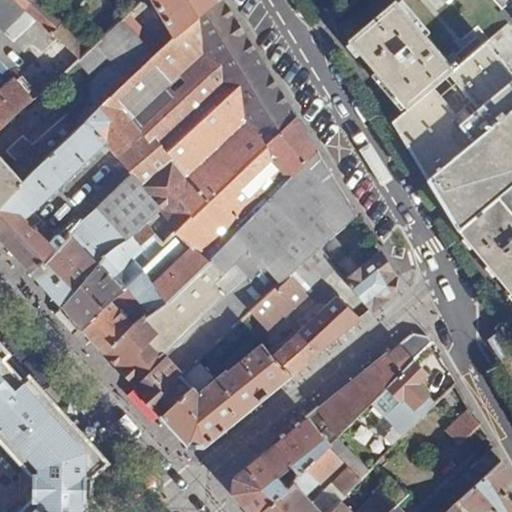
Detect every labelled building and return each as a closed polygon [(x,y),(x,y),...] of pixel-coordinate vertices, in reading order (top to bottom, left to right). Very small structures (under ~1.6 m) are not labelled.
[(11,0),(0,0),(0,30),(21,50),(26,45),(35,54),(50,38),(48,36),(21,9),(11,0)] [(0,208),(0,238),(24,265),(47,243),(24,217),(103,141),(115,155),(80,187),(96,206),(82,219),(100,240),(109,249),(136,230),(145,243),(152,251),(178,226),(193,244),(206,258),(316,150),(223,0),(218,0),(173,34),(152,54),(21,180),(26,184),(0,208)] [(11,0),(21,9),(30,0),(11,0)] [(61,24),(35,0),(30,0),(21,9),(48,36),(61,24)] [(152,0),(173,34),(218,0),(152,0)] [(511,17),(511,0),(490,0),(509,20),(511,17)] [(346,43),(406,109),(431,88),(451,71),(453,69),(393,2),(346,43)] [(0,208),(26,184),(21,180),(152,54),(121,18),(93,44),(109,63),(62,105),(67,113),(60,119),(67,125),(43,147),(37,140),(31,145),(22,135),(5,150),(14,160),(8,166),(0,157),(0,208)] [(88,49),(61,24),(48,36),(50,38),(75,60),(88,49)] [(391,122),(457,230),(499,195),(511,181),(511,68),(487,39),(453,69),(451,71),(462,82),(453,89),(461,100),(450,109),(431,88),(406,109),(391,122)] [(0,126),(31,99),(14,79),(0,90),(0,126)] [(329,172),(316,150),(206,258),(221,271),(230,263),(329,172)] [(341,192),(329,172),(230,263),(244,281),(311,220),(341,192)] [(355,214),(341,192),(311,220),(328,238),(355,214)] [(511,211),(499,195),(457,230),(511,300),(511,211)] [(59,304),(79,326),(117,293),(112,287),(118,280),(115,275),(130,256),(145,243),(136,230),(109,249),(59,304)] [(24,265),(45,288),(83,255),(65,235),(61,239),(57,235),(47,243),(24,265)] [(45,288),(59,304),(109,249),(100,240),(83,255),(45,288)] [(193,244),(152,283),(165,298),(206,258),(193,244)] [(319,247),(233,327),(244,338),(263,321),(269,328),(335,267),(319,247)] [(378,253),(346,281),(370,310),(394,291),(393,277),(382,260),(378,253)] [(117,367),(133,384),(164,356),(198,324),(234,291),(244,281),(230,263),(221,271),(165,322),(117,367)] [(79,326),(102,351),(154,309),(165,298),(152,283),(142,271),(117,293),(79,326)] [(234,291),(198,324),(209,336),(245,303),(234,291)] [(189,387),(161,416),(186,443),(201,445),(361,317),(340,297),(274,355),(264,343),(194,393),(189,387)] [(102,351),(117,367),(165,322),(154,309),(102,351)] [(511,343),(502,327),(487,341),(498,360),(511,347),(511,343)] [(411,333),(307,417),(329,446),(338,437),(371,404),(413,362),(431,344),(426,336),(411,333)] [(98,511),(89,501),(89,488),(88,475),(105,461),(0,345),(0,458),(15,475),(15,487),(15,500),(3,511),(98,511)] [(133,384),(161,416),(189,387),(164,356),(133,384)] [(425,374),(413,362),(371,404),(403,436),(433,404),(424,395),(425,394),(415,384),(425,374)] [(232,491),(250,511),(256,511),(283,488),(275,478),(289,467),(296,476),(329,446),(307,417),(232,476),(232,491)] [(338,437),(329,446),(337,455),(346,446),(338,437)] [(469,486),(498,459),(490,445),(459,476),(469,486)] [(256,511),(317,511),(300,491),(308,483),(305,480),(312,474),(319,482),(342,460),(337,455),(329,446),(296,476),(283,488),(256,511)] [(511,511),(511,482),(498,459),(469,486),(442,511),(511,511)] [(317,497),(331,511),(340,503),(339,501),(360,480),(348,467),(317,497)] [(388,511),(397,504),(406,495),(389,478),(356,511),(349,511),(340,503),(331,511),(388,511)]
